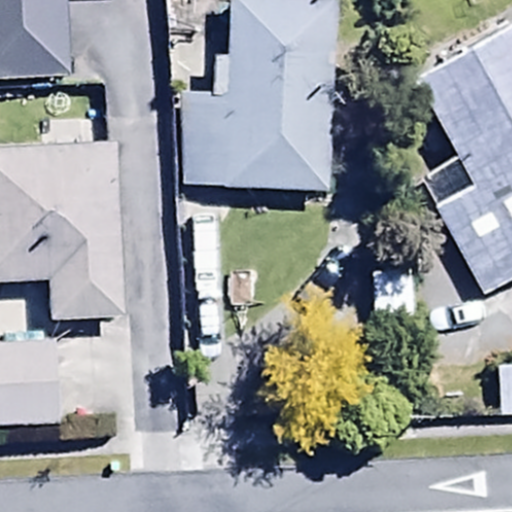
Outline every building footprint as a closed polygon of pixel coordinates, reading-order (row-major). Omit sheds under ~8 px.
[(0,0),(0,90),(70,88),(65,0),(0,0)] [(169,108),(168,197),(324,205),(334,12),(235,7),(232,70),(216,69),(214,110),(169,108)] [(456,173),(420,192),(481,309),(511,292),(511,47),(416,98),(456,173)] [(115,162),(0,164),(0,296),(49,296),(50,328),(118,327),(115,162)] [(415,277),(372,277),(371,340),(415,341),(415,277)] [(52,358),(0,358),(0,439),(52,439),(52,358)] [(511,368),(495,370),(497,419),(511,418),(511,368)]
